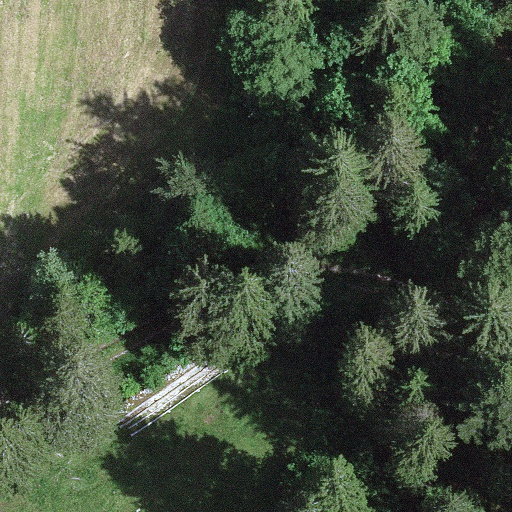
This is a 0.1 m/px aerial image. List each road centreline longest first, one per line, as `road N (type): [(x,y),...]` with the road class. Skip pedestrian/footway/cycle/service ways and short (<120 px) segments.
road 1 (track): [(511,344),(381,290),(293,272),(191,312),(0,417)]
road 2 (track): [(343,0),(293,272)]
